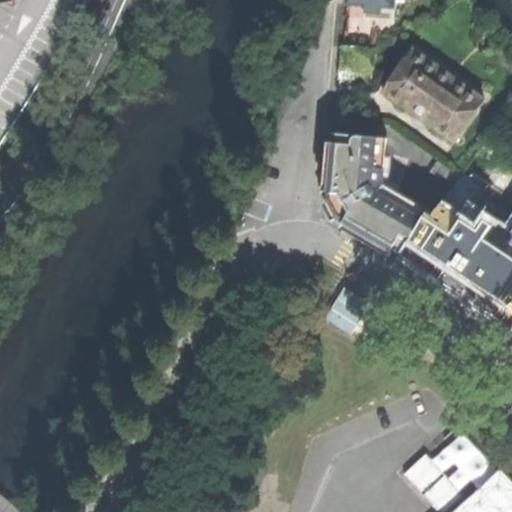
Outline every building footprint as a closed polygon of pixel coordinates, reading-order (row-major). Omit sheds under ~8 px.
[(0,0),(0,154),(16,132),(45,85),(72,39),(92,0),(0,0)] [(351,0),(351,4),(373,6),(373,13),(386,14),(386,7),(400,8),(400,0),(351,0)] [(349,47),(374,48),(374,33),(349,32),(349,47)] [(349,47),(344,46),(342,93),(371,95),(374,48),(349,47)] [(416,48),(386,91),(416,112),(457,141),(487,98),(416,48)] [(339,134),(331,212),(363,231),(403,255),(436,213),(388,183),(392,139),(339,134)] [(511,213),(506,222),(486,209),(477,222),(446,201),(416,245),(442,263),(434,275),(473,302),(482,289),(500,302),(511,309),(511,213)] [(430,453),(407,473),(442,511),(447,511),(467,494),(430,453)]
